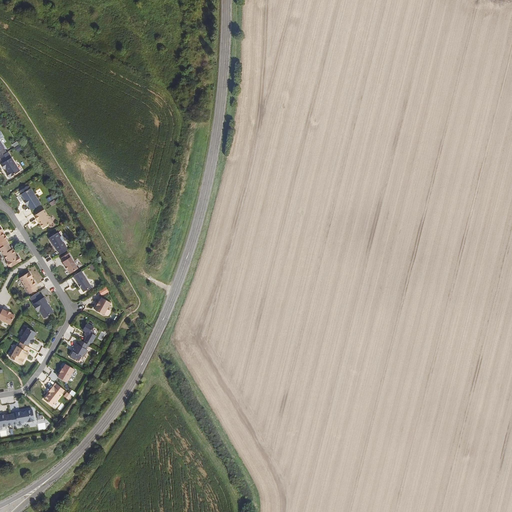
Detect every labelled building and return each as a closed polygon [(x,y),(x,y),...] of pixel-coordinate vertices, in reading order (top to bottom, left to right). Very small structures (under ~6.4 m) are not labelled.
[(18,141),(13,144),(18,152),(22,150),(18,141)] [(21,171),(9,152),(7,153),(1,157),(5,163),(2,164),(5,169),(7,168),(9,172),(7,173),(10,178),(21,171)] [(25,169),(29,166),(25,159),(20,161),(25,169)] [(41,204),(31,188),(21,194),(24,199),(23,200),(27,205),(28,204),(31,210),(41,204)] [(52,222),(44,209),(34,216),(39,224),(40,223),(43,228),(52,222)] [(0,226),(0,246),(1,248),(8,243),(6,240),(7,239),(3,232),(4,232),(0,226)] [(58,233),(49,238),(57,251),(58,250),(61,255),(68,250),(65,246),(66,245),(63,241),(64,241),(61,236),(60,237),(58,233)] [(12,250),(8,243),(1,248),(0,248),(0,249),(8,262),(7,262),(7,264),(9,266),(10,267),(11,266),(11,267),(21,261),(18,256),(17,256),(13,249),(12,250)] [(78,269),(68,253),(61,258),(63,262),(65,266),(65,267),(67,270),(67,269),(70,274),(78,269)] [(29,271),(19,278),(29,293),(37,288),(35,285),(36,284),(32,278),(33,277),(29,271)] [(91,287),(81,271),(74,276),(76,279),(75,280),(83,292),(91,287)] [(105,286),(98,290),(101,295),(108,291),(105,286)] [(45,288),(40,291),(43,296),(48,293),(45,288)] [(38,292),(30,297),(34,304),(33,304),(38,312),(39,311),(44,318),(45,318),(46,318),(48,317),(48,315),(54,312),(44,297),(42,298),(38,292)] [(111,304),(103,298),(100,302),(98,306),(96,310),(105,315),(111,304)] [(0,308),(0,319),(10,324),(15,315),(11,313),(7,311),(3,309),(2,310),(0,308)] [(113,313),(110,319),(115,322),(118,317),(113,313)] [(87,336),(84,343),(89,346),(90,347),(96,337),(93,335),(92,331),(94,328),(87,324),(83,331),(87,333),(85,333),(86,336),(87,336)] [(21,343),(28,347),(30,343),(33,345),(35,341),(33,340),(34,337),(35,338),(37,334),(28,328),(20,342),(21,343)] [(75,350),(70,358),(75,360),(76,359),(79,362),(82,358),(83,358),(85,354),(86,355),(88,351),(86,350),(89,346),(84,343),(80,341),(77,345),(76,345),(74,349),(75,350)] [(18,347),(11,359),(22,365),(25,360),(24,359),(26,356),(27,356),(30,352),(29,352),(31,349),(28,347),(21,343),(19,347),(18,347)] [(38,354),(45,357),(48,349),(41,347),(38,354)] [(61,373),(59,378),(67,383),(75,370),(66,365),(63,369),(61,373)] [(48,395),(44,400),(53,406),(63,394),(54,387),(50,392),(51,393),(49,396),(48,395)] [(16,414),(10,414),(12,425),(20,423),(25,422),(26,423),(33,422),(34,421),(33,410),(16,413),(16,414)] [(0,426),(2,426),(2,427),(12,425),(10,414),(5,415),(0,415),(0,426)] [(37,414),(37,429),(45,429),(45,418),(42,418),(42,414),(37,414)]
